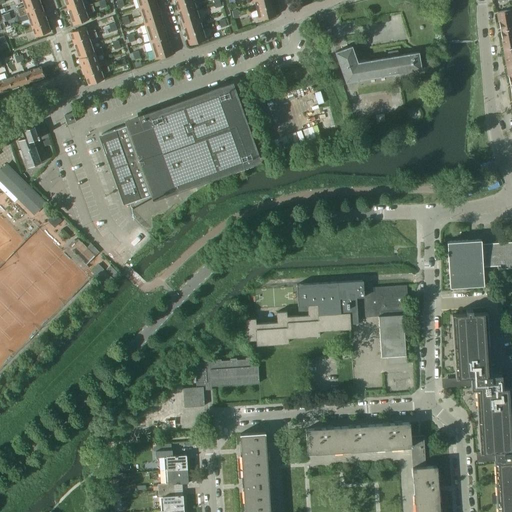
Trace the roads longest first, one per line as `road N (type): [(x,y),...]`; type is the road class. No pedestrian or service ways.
road 1 (residential): [(0,471),(232,251),(287,224),(427,212)]
road 2 (residential): [(428,404),(427,212)]
road 3 (residential): [(107,253),(92,236),(44,107)]
road 4 (residential): [(269,412),(428,404)]
road 5 (residential): [(501,157),(480,0)]
road 6 (residential): [(406,511),(403,454),(310,460)]
road 7 (residential): [(212,511),(207,437),(229,415),(269,412)]
road 8 (residential): [(464,511),(456,426),(428,404)]
